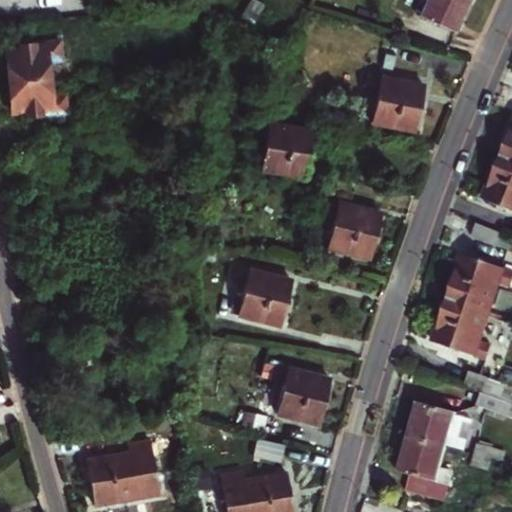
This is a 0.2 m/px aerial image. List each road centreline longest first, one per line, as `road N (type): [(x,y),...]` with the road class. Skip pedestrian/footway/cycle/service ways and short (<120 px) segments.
road 1 (residential): [(334,511),(417,234),(511,6)]
road 2 (residential): [(0,271),(57,511)]
